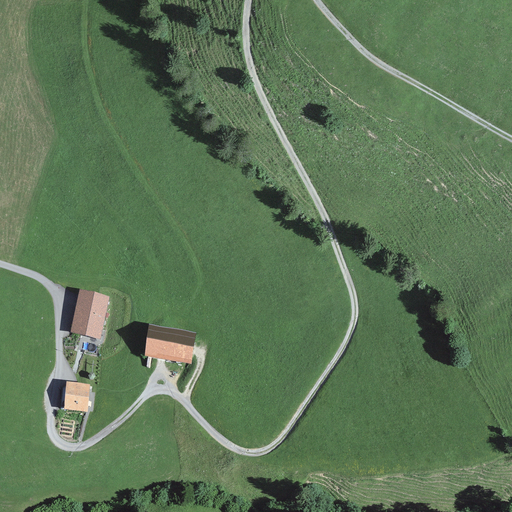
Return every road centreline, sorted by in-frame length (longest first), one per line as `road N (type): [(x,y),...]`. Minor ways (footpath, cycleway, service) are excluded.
road 1 (track): [(0,264),(45,280),(57,294),(63,317),(50,423),(65,446),(98,438),(162,386),(237,449),(254,453),(277,443),(347,337),(355,301),(320,206),(253,75),(249,0)]
road 2 (track): [(317,0),(358,47),(511,138)]
